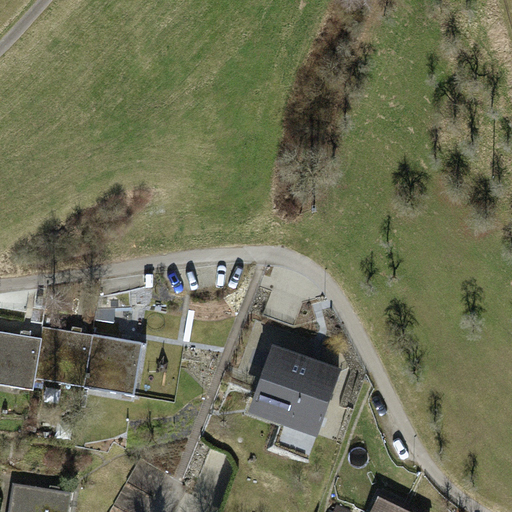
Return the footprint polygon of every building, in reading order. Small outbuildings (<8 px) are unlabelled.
[(95,336),(44,327),(42,339),(44,339),(39,371),(65,375),(63,384),(86,388),(88,379),(95,336)] [(42,339),(0,332),(0,376),(14,378),(12,387),(35,391),(39,371),(44,339),(42,339)] [(147,345),(95,336),(88,379),(114,383),(113,392),(136,396),(144,347),(147,348),(147,345)] [(341,373),(275,349),(257,399),(283,408),(279,420),(319,434),(341,373)] [(69,511),(72,494),(16,485),(11,511),(69,511)] [(401,501),(384,493),(374,511),(416,511),(400,504),(401,501)]
